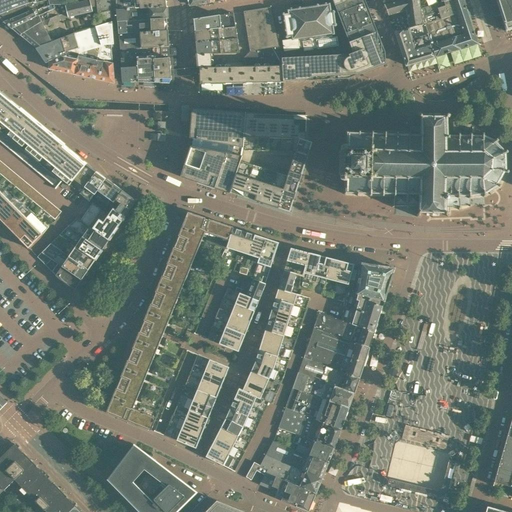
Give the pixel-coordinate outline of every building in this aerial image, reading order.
[(50,5),(54,5),(64,4),(66,4),(65,0),(0,0),(0,14),(20,7),(26,5),(36,2),(39,8),(42,8),(45,8),(50,5)] [(96,0),(97,14),(107,11),(111,11),(109,0),(96,0)] [(115,0),(116,10),(166,8),(165,0),(115,0)] [(348,79),(360,74),(360,75),(361,75),(361,76),(362,76),(363,76),(364,76),(364,75),(365,75),(365,74),(366,74),(366,73),(365,73),(365,72),(382,66),(385,52),(366,2),(365,1),(364,0),(332,0),(333,0),(353,53),(349,55),(288,58),(282,58),(283,78),(283,82),(284,82),(294,82),(348,79)] [(407,16),(409,29),(423,25),(421,9),(420,3),(419,0),(382,0),(390,20),(402,17),(407,16)] [(477,42),(464,0),(463,0),(451,0),(442,3),(441,2),(421,9),(423,25),(425,25),(428,34),(435,57),(475,45),(476,44),(477,44),(477,43),(477,42)] [(511,0),(495,0),(506,30),(511,28),(511,0)] [(81,3),(67,6),(66,4),(64,4),(67,13),(58,15),(42,22),(20,35),(35,47),(36,48),(52,43),(52,42),(44,26),(47,24),(48,26),(60,21),(60,20),(73,16),(81,14),(93,12),(91,7),(91,5),(90,1),(81,3)] [(0,17),(4,22),(39,8),(36,2),(26,5),(20,7),(0,14),(0,17)] [(13,29),(20,35),(42,22),(58,15),(67,13),(64,4),(54,5),(55,8),(39,16),(13,29)] [(291,37),(292,40),(283,41),(284,51),(299,49),(305,48),(311,48),(311,47),(315,46),(315,49),(337,46),(334,27),(332,27),(332,26),(334,26),(335,26),(336,26),(336,25),(335,24),(333,14),(334,13),(334,12),(333,12),(332,12),(331,12),(329,4),(327,5),(326,4),(325,4),(324,5),(319,6),(318,5),(317,5),(317,6),(301,8),(300,8),(299,8),(299,9),(293,10),(291,9),(290,10),(288,10),(288,14),(285,15),(284,14),(283,14),(283,15),(284,16),(284,20),(284,21),(284,22),(285,23),(286,29),(285,30),(285,31),(286,32),(287,36),(286,37),(287,38),(288,37),(291,37)] [(4,22),(13,29),(39,16),(55,8),(54,5),(50,5),(45,8),(42,8),(39,8),(4,22)] [(270,7),(244,12),(250,51),(279,46),(270,7)] [(167,19),(166,8),(116,10),(117,22),(167,19)] [(111,18),(111,11),(107,11),(97,14),(99,22),(111,18)] [(229,23),(228,14),(193,19),(195,31),(210,30),(218,29),(235,27),(234,23),(229,23)] [(119,34),(168,30),(167,19),(117,22),(119,34)] [(49,62),(49,69),(75,74),(114,83),(113,64),(112,64),(111,45),(113,44),(112,22),(96,27),(101,47),(80,53),(66,56),(50,61),(49,62)] [(425,25),(423,25),(409,29),(395,32),(406,66),(435,57),(428,34),(425,25)] [(101,47),(96,27),(95,27),(74,33),(52,42),(52,43),(36,48),(46,63),(49,62),(50,61),(66,56),(80,53),(101,47)] [(218,29),(220,40),(237,38),(235,27),(218,29)] [(168,47),(168,30),(119,34),(120,50),(126,49),(153,48),(168,47)] [(195,31),(196,42),(211,41),(210,30),(195,31)] [(211,41),(196,42),(197,54),(213,54),(239,53),(237,38),(220,40),(211,41)] [(228,83),(283,82),(284,82),(283,82),(283,78),(282,58),(279,47),(279,46),(250,51),(242,59),(243,67),(214,67),(213,54),(197,54),(198,68),(200,68),(200,84),(210,84),(228,83)] [(168,47),(153,48),(155,82),(161,82),(170,83),(171,80),(168,47)] [(126,49),(127,53),(136,53),(138,82),(155,82),(153,48),(126,49)] [(123,82),(138,82),(136,53),(127,53),(121,54),(122,68),(123,82)] [(0,92),(0,131),(61,182),(63,180),(69,185),(74,179),(74,180),(87,164),(86,163),(0,92)] [(191,147),(181,177),(229,193),(230,193),(236,174),(242,156),(243,148),(244,137),(246,114),(246,113),(246,112),(217,110),(199,109),(198,108),(192,108),(192,109),(189,138),(192,138),(192,139),(193,139),(192,147),(191,147)] [(236,174),(230,193),(237,195),(290,212),(305,164),(308,156),(312,142),(308,141),(306,140),(307,119),(306,119),(294,119),(294,116),(295,115),(282,115),(276,114),(264,114),(258,114),(255,114),(255,113),(246,112),(246,113),(246,114),(244,137),(293,139),(293,152),(295,153),(284,189),(243,176),(236,174)] [(340,174),(339,175),(339,177),(340,177),(340,178),(342,180),(344,180),(344,182),(345,182),(345,191),(343,193),(345,195),(347,193),(357,193),(357,196),(360,196),(360,193),(370,193),(370,196),(372,196),(372,194),(382,194),(382,197),(384,197),(384,194),(395,194),(395,195),(395,199),(394,204),(392,206),(393,207),(395,206),(396,206),(406,206),(406,208),(408,208),(409,206),(419,206),(419,211),(416,216),(419,218),(422,212),(437,212),(444,212),(448,217),(451,215),(449,213),(450,207),(458,208),(459,210),(462,209),(460,206),(468,206),(470,207),(471,206),(470,205),(470,199),(471,199),(471,196),(483,194),(483,198),(484,198),(486,197),(486,194),(497,186),(501,188),(502,185),(498,183),(504,173),(508,174),(508,171),(506,170),(505,153),(508,152),(506,150),(504,151),(496,143),(498,140),(497,139),(494,141),(484,136),(484,133),(482,133),(482,136),(472,136),(472,133),(470,133),(469,136),(460,136),(460,133),(459,133),(460,118),(452,117),(449,113),(444,117),(437,117),(428,116),(423,116),(421,112),(418,114),(421,119),(420,128),(410,127),(410,128),(409,132),(408,132),(408,134),(399,134),(399,131),(397,131),(396,134),(387,134),(387,131),(384,131),(384,134),(374,133),(374,131),(371,130),(371,133),(361,133),(361,130),(360,130),(359,130),(359,133),(352,133),(349,133),(347,130),(345,132),(347,134),(346,144),(345,144),(345,145),(343,145),(341,146),(341,148),(340,148),(340,150),(340,151),(345,152),(344,163),(344,174),(340,174)] [(87,164),(74,180),(85,187),(96,171),(87,164)] [(85,187),(80,194),(89,201),(97,190),(97,191),(106,179),(96,171),(85,187)] [(106,179),(97,191),(113,202),(122,190),(106,179)] [(113,202),(110,206),(113,209),(125,217),(137,201),(122,190),(113,202)] [(2,193),(0,195),(0,211),(10,201),(2,193)] [(10,201),(0,211),(0,219),(4,224),(18,209),(10,201)] [(92,203),(80,221),(109,241),(125,217),(113,209),(108,215),(92,203)] [(18,209),(4,224),(12,232),(26,218),(18,209)] [(207,241),(223,248),(229,229),(232,230),(233,227),(188,213),(107,412),(151,430),(156,417),(133,408),(161,341),(190,268),(203,236),(208,238),(207,241)] [(26,218),(12,232),(20,240),(34,226),(26,218)] [(76,218),(68,226),(102,250),(109,241),(80,221),(76,218)] [(466,230),(492,230),(492,219),(467,219),(466,230)] [(34,226),(20,240),(28,248),(43,234),(34,226)] [(68,226),(59,235),(76,247),(95,260),(96,261),(103,251),(102,250),(68,226)] [(229,229),(223,248),(223,250),(235,253),(241,233),(232,230),(229,229)] [(235,253),(246,256),(253,236),(241,233),(235,253)] [(263,239),(253,236),(246,256),(256,259),(263,239)] [(263,239),(256,259),(255,264),(269,268),(277,243),(263,239)] [(51,243),(41,253),(51,259),(57,264),(58,263),(82,280),(89,270),(69,256),(51,243)] [(89,270),(95,260),(76,247),(69,256),(89,270)] [(303,273),(308,252),(289,248),(282,270),(296,274),(303,276),(303,273)] [(308,252),(303,273),(314,276),(319,255),(308,252)] [(41,253),(37,257),(45,265),(51,259),(41,253)] [(325,278),(331,258),(319,255),(314,276),(325,278)] [(331,258),(325,278),(337,281),(342,260),(331,258)] [(342,260),(337,281),(348,284),(354,263),(342,260)] [(57,264),(52,272),(58,278),(75,290),(82,280),(58,263),(57,264)] [(357,294),(384,301),(385,299),(388,290),(388,289),(390,290),(393,281),(391,281),(391,280),(394,271),(395,268),(392,268),(388,268),(388,267),(383,267),(383,265),(374,264),(374,265),(369,264),(369,265),(364,264),(362,263),(360,278),(358,278),(357,283),(359,283),(358,290),(357,294)] [(296,274),(282,270),(277,289),(290,292),(296,274)] [(244,297),(257,302),(264,284),(251,280),(244,297)] [(290,292),(277,289),(273,299),(293,305),(296,294),(290,292)] [(349,292),(341,320),(374,332),(384,301),(357,294),(349,292)] [(233,305),(253,312),(257,302),(244,297),(237,294),(233,305)] [(290,316),(293,305),(273,299),(270,310),(290,316)] [(229,314),(249,322),(253,312),(233,305),(229,314)] [(267,320),(286,326),(290,316),(270,310),(267,320)] [(369,347),(374,332),(341,320),(319,312),(314,327),(369,347)] [(224,325),(244,332),(249,322),(229,314),(224,325)] [(264,331),(283,337),(286,326),(267,320),(264,331)] [(241,342),(244,332),(224,325),(220,335),(241,342)] [(303,358),(359,378),(369,347),(314,327),(303,358)] [(261,341),(280,347),(283,337),(264,331),(261,341)] [(216,345),(236,353),(241,342),(220,335),(216,345)] [(258,352),(277,357),(280,347),(261,341),(258,352)] [(273,370),(277,357),(258,352),(254,362),(273,370)] [(354,393),(359,378),(303,358),(298,373),(354,393)] [(203,372),(223,380),(228,369),(207,361),(203,372)] [(254,362),(250,372),(268,380),(273,370),(254,362)] [(203,372),(199,381),(219,389),(223,380),(203,372)] [(268,380),(250,372),(245,382),(264,390),(268,380)] [(298,372),(292,388),(349,408),(354,393),(298,373),(298,372)] [(215,400),(219,389),(199,381),(195,392),(215,400)] [(241,392),(257,399),(260,400),(264,390),(245,382),(241,392)] [(285,409),(306,416),(342,429),(349,408),(292,388),(285,409)] [(257,399),(241,392),(237,390),(232,400),(252,409),(257,399)] [(195,392),(191,402),(211,409),(215,400),(195,392)] [(228,410),(247,418),(252,409),(232,400),(228,410)] [(207,420),(211,409),(191,402),(187,412),(207,420)] [(243,428),(247,418),(228,410),(224,420),(243,428)] [(187,412),(183,422),(203,430),(207,420),(187,412)] [(306,416),(299,436),(334,449),(342,429),(306,416)] [(511,418),(494,481),(511,486),(511,480),(511,418)] [(219,430),(238,438),(243,428),(224,420),(219,430)] [(203,430),(183,422),(179,432),(199,440),(203,430)] [(278,428),(275,435),(289,440),(292,433),(278,428)] [(219,430),(214,440),(233,448),(238,438),(219,430)] [(199,440),(179,432),(175,442),(194,451),(199,440)] [(328,464),(334,449),(299,436),(298,436),(299,436),(296,435),(293,442),(311,450),(309,456),(328,464)] [(229,457),(233,448),(214,440),(210,449),(229,457)] [(273,441),(265,455),(322,479),(328,464),(309,456),(273,441)] [(15,444),(0,459),(0,485),(9,495),(25,511),(81,511),(24,453),(15,444)] [(134,444),(115,470),(108,479),(140,511),(176,511),(197,492),(134,444)] [(97,447),(93,452),(98,455),(99,454),(100,452),(102,450),(97,447)] [(229,457),(210,449),(206,458),(224,467),(229,457)] [(259,485),(271,489),(276,477),(316,493),(322,479),(265,455),(260,466),(267,470),(264,475),(259,485)] [(267,470),(260,466),(254,462),(246,477),(251,480),(256,471),(264,475),(267,470)] [(271,489),(268,495),(296,506),(309,511),(316,493),(276,477),(271,489)] [(0,485),(0,504),(9,495),(0,485)] [(205,511),(245,511),(217,500),(205,511)]
